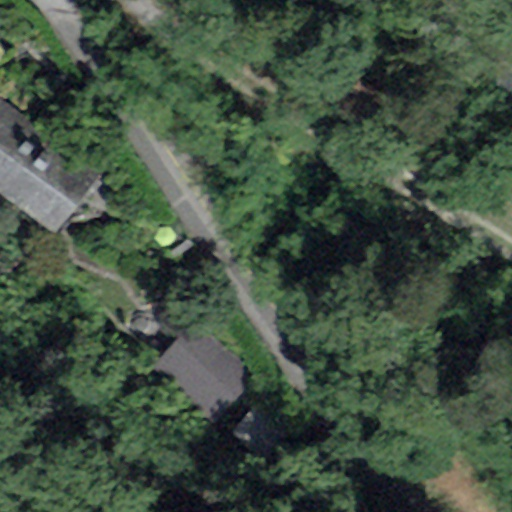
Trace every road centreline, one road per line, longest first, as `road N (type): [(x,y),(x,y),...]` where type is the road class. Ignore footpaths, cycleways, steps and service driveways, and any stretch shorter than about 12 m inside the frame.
road 1 (unclassified): [(55,0),(71,39),(124,102),(204,242),(337,420),(419,511)]
road 2 (track): [(124,102),(511,413)]
road 3 (unclassified): [(0,382),(210,511)]
